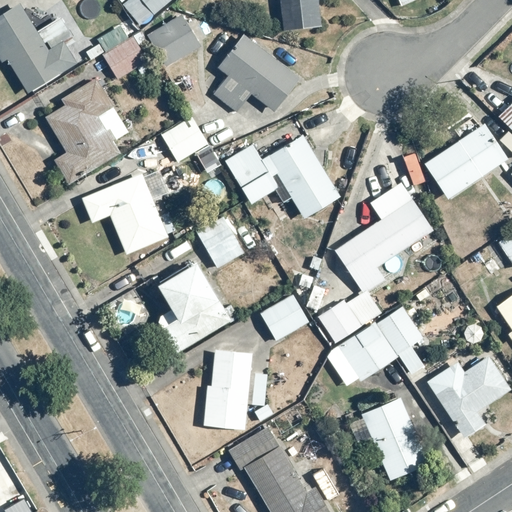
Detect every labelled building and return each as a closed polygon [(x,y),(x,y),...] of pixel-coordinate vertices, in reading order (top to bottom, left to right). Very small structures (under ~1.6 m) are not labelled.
[(170,1),(169,0),(124,0),(120,3),(139,26),(170,1)] [(280,0),(283,30),(322,26),(318,0),(280,0)] [(21,1),(0,13),(0,58),(2,62),(7,59),(28,93),(78,63),(64,39),(49,48),(21,1)] [(202,43),(181,12),(147,35),(168,66),(202,43)] [(152,59),(136,33),(102,53),(117,79),(152,59)] [(303,79),(244,34),(219,67),(230,75),(214,95),(237,112),(250,95),(276,115),(303,79)] [(53,159),(69,185),(120,153),(98,116),(114,106),(97,78),(62,99),(66,105),(45,118),(65,152),(53,159)] [(511,99),(497,115),(511,130),(511,99)] [(208,143),(193,117),(162,135),(177,161),(208,143)] [(485,124),(424,164),(447,199),(508,159),(485,124)] [(292,197),(304,219),(341,197),(304,134),(259,160),(284,202),(292,197)] [(110,215),(126,255),(170,237),(143,173),(81,198),(91,223),(110,215)] [(383,220),(335,251),(364,295),(386,280),(378,267),(434,231),(402,182),(371,202),(383,220)] [(243,253),(223,215),(195,230),(214,268),(243,253)] [(293,215),(272,226),(287,256),(309,245),(293,215)] [(511,231),(498,240),(511,262),(511,231)] [(470,254),(476,264),(480,262),(489,275),(507,263),(491,239),(470,254)] [(176,355),(233,320),(196,262),(157,286),(178,320),(161,330),(176,355)] [(326,289),(311,283),(303,304),(317,310),(326,289)] [(308,321),(292,293),(260,311),(276,339),(308,321)] [(511,295),(496,307),(511,330),(511,295)] [(397,355),(409,374),(425,364),(413,345),(423,339),(401,305),(324,354),(346,388),(397,355)] [(208,385),(204,426),(244,430),(252,354),(215,351),(212,386),(208,385)] [(458,360),(427,381),(464,437),(485,423),(478,412),(511,389),(489,356),(466,372),(458,360)] [(400,397),(361,415),(391,480),(430,463),(400,397)] [(270,511),(330,511),(316,486),(307,491),(269,427),(229,451),(240,470),(244,468),(270,511)]
